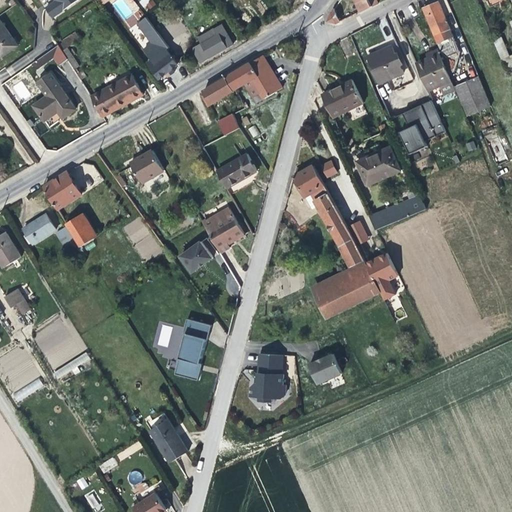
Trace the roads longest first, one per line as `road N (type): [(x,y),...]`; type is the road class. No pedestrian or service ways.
road 1 (unclassified): [(193,511),(317,42)]
road 2 (track): [(511,330),(246,449),(210,446)]
road 3 (tertiary): [(50,167),(317,8)]
road 4 (track): [(65,511),(0,403)]
